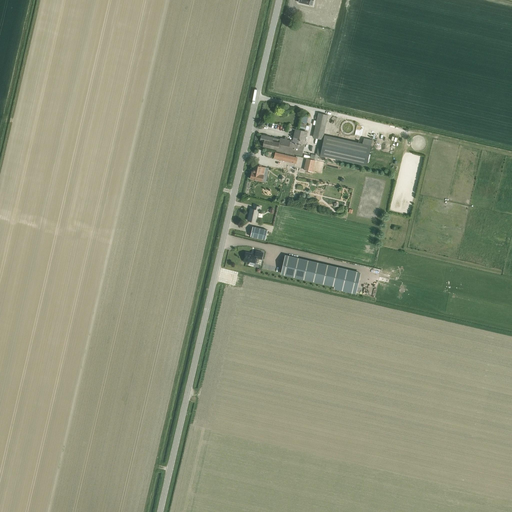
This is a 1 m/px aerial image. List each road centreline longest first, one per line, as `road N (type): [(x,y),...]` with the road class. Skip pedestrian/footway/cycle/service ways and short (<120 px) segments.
road 1 (unclassified): [(160,511),(279,0)]
road 2 (track): [(264,0),(145,511)]
road 3 (track): [(39,0),(0,169)]
